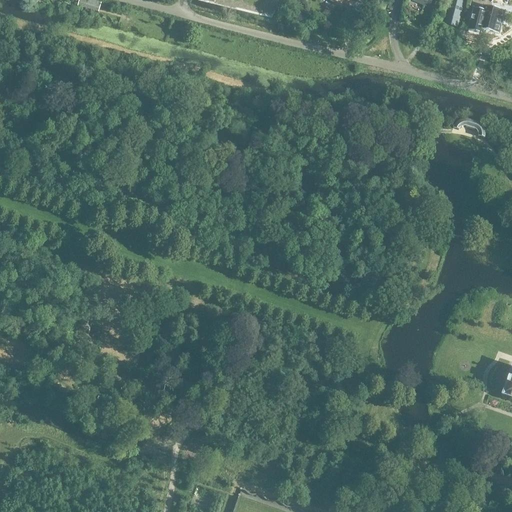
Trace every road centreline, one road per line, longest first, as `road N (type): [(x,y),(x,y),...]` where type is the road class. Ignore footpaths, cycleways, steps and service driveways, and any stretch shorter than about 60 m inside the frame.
road 1 (unclassified): [(511,102),(128,0)]
road 2 (track): [(205,427),(448,511)]
